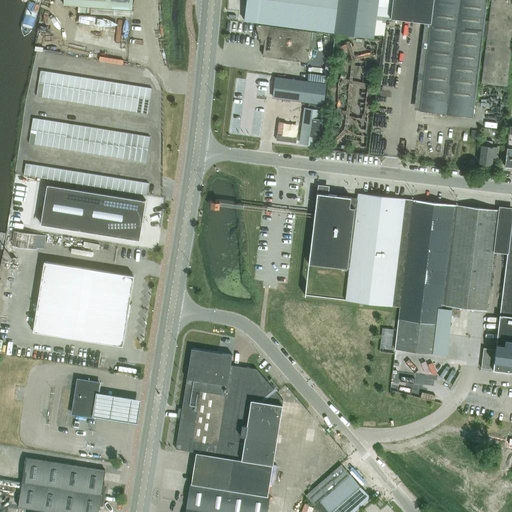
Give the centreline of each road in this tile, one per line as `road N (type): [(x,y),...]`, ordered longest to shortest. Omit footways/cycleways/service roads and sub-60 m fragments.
road 1 (unclassified): [(412,511),(258,335),(225,317),(177,310)]
road 2 (unclassified): [(511,189),(203,151)]
road 3 (tertiary): [(165,307),(132,511)]
road 4 (tertiary): [(145,511),(177,310)]
road 5 (tertiary): [(177,310),(203,151)]
road 6 (tertiary): [(189,149),(165,307)]
road 7 (tertiary): [(203,151),(218,0)]
road 8 (tertiary): [(205,0),(189,149)]
